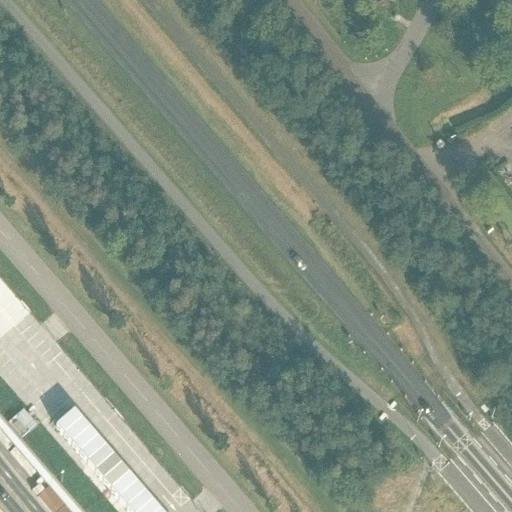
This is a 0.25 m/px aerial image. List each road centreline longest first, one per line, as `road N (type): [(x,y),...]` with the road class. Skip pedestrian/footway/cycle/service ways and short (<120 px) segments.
road 1 (tertiary): [(509,511),(82,0)]
road 2 (unclassified): [(238,511),(0,237)]
road 3 (unclassified): [(511,291),(366,104)]
road 4 (unclassified): [(366,104),(280,0)]
road 5 (residential): [(366,104),(438,0)]
